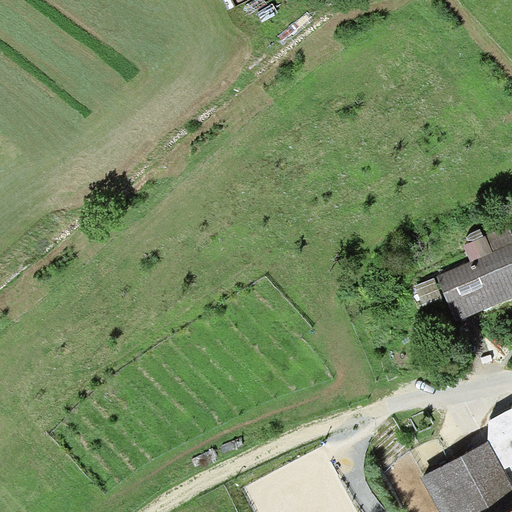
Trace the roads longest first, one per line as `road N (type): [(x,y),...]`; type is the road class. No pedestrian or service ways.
road 1 (track): [(323,1),(0,267)]
road 2 (track): [(511,386),(362,412),(279,444),(149,511)]
